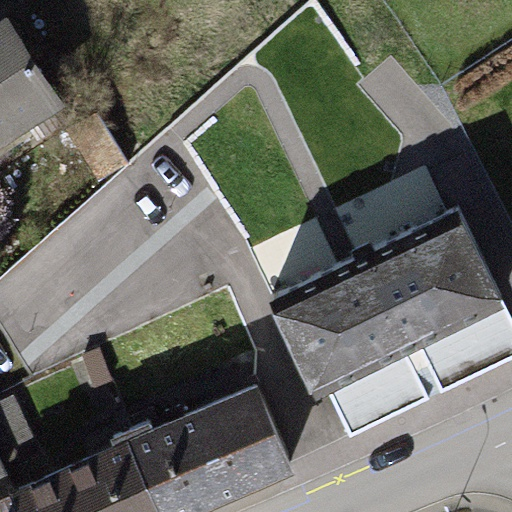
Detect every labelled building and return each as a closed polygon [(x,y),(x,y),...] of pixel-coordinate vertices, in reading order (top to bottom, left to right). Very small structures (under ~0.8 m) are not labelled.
[(7,16),(0,20),(0,150),(29,131),(37,142),(74,118),(7,16)] [(96,114),(67,133),(98,180),(127,160),(96,114)] [(511,320),(458,207),(267,297),(312,393),(327,386),(350,435),(511,358),(511,320)] [(100,347),(81,354),(97,401),(116,395),(100,347)] [(148,420),(122,432),(156,511),(216,511),(298,477),(257,383),(185,414),(181,404),(164,411),(168,421),(152,428),(148,420)] [(0,451),(32,437),(12,394),(0,399),(0,451)] [(5,494),(12,511),(156,511),(122,432),(110,438),(113,446),(5,494)] [(0,482),(0,511),(12,511),(5,494),(2,482),(0,482)]
